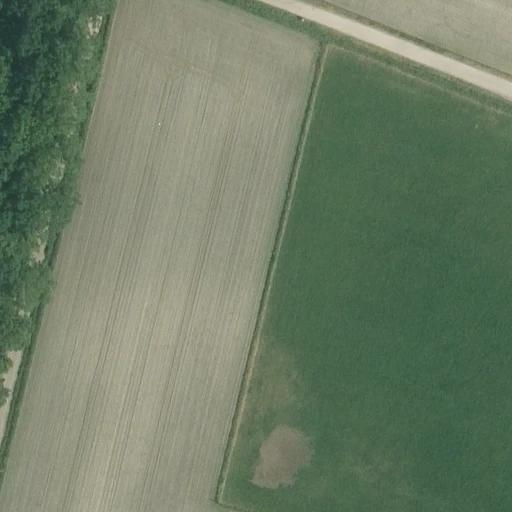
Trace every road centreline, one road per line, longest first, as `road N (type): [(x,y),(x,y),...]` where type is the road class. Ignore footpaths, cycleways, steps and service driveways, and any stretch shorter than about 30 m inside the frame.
road 1 (track): [(0,437),(103,0)]
road 2 (track): [(511,91),(278,0)]
